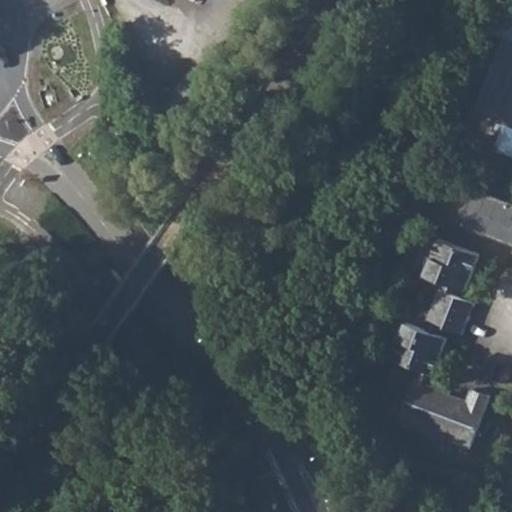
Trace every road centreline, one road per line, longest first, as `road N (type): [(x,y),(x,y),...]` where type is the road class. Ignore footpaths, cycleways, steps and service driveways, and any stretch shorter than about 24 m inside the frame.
road 1 (unclassified): [(333,0),(0,475)]
road 2 (tertiary): [(303,511),(268,442),(91,209)]
road 3 (tertiary): [(91,209),(4,64)]
